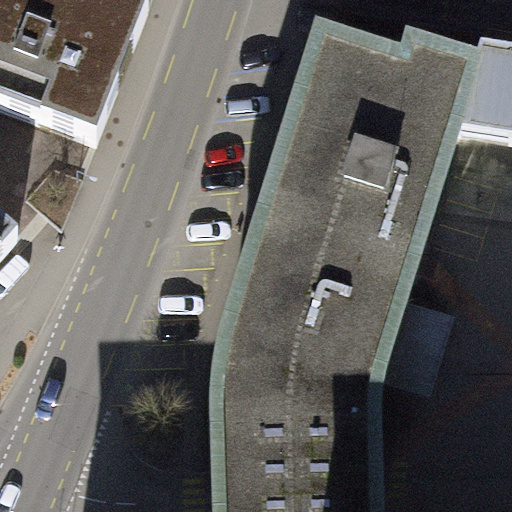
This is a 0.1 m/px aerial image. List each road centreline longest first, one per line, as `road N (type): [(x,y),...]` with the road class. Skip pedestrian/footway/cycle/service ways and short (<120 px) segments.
road 1 (secondary): [(36,491),(108,307),(208,0)]
road 2 (unknown): [(355,0),(511,29)]
